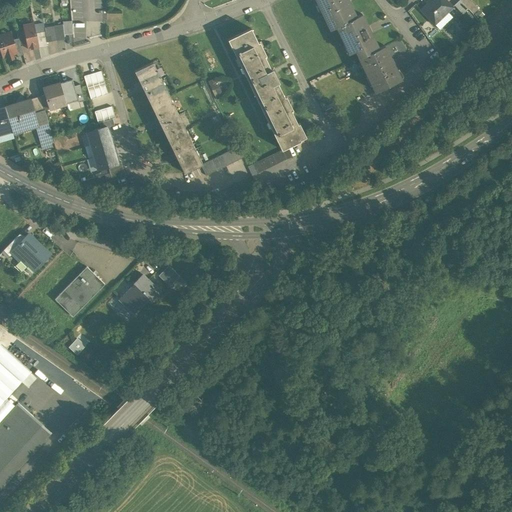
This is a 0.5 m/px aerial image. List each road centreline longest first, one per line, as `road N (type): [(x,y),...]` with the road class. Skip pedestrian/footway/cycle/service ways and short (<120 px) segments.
road 1 (residential): [(34,511),(253,288),(266,272),(274,229)]
road 2 (secondary): [(274,229),(200,229),(104,215),(5,174)]
road 3 (secondary): [(511,122),(386,199),(274,229)]
road 4 (residential): [(140,256),(27,217),(2,193),(5,174)]
road 5 (residential): [(259,0),(332,144)]
road 6 (residential): [(103,50),(141,174)]
